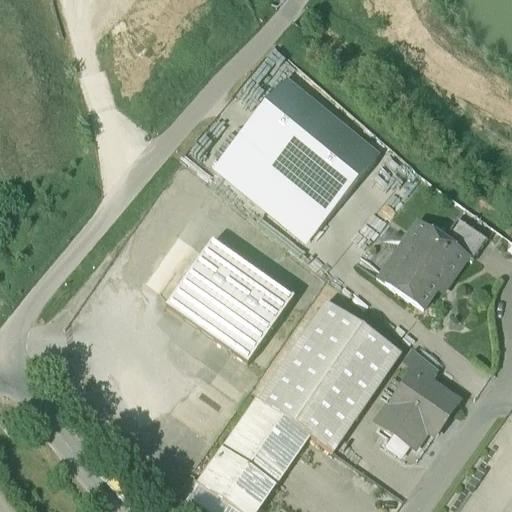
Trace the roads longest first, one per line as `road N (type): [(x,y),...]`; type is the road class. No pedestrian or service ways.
road 1 (tertiary): [(298,0),(22,317),(8,354)]
road 2 (tertiary): [(123,511),(33,403),(8,354)]
road 3 (unclassified): [(419,511),(511,377)]
